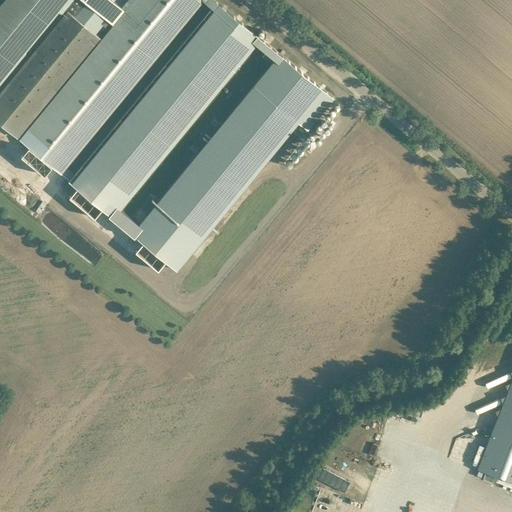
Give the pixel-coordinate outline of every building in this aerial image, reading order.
[(0,83),(59,11),(67,0),(4,0),(0,5),(0,83)] [(0,123),(17,137),(20,133),(96,42),(121,11),(108,0),(67,0),(59,11),(61,13),(65,9),(67,10),(0,91),(0,123)] [(21,134),(20,133),(17,137),(18,138),(28,147),(21,155),(46,176),(53,167),(56,170),(60,173),(61,173),(66,167),(203,1),(203,0),(135,0),(124,13),(121,11),(96,42),(97,43),(21,134)] [(101,207),(111,215),(117,207),(251,41),(256,35),(214,0),(203,0),(203,1),(210,7),(73,172),(66,167),(61,173),(71,182),(77,187),(69,196),(94,216),(101,207)] [(256,35),(251,41),(277,62),(142,228),(117,207),(111,215),(143,241),(136,250),(158,269),(165,260),(177,269),(298,122),(308,129),(334,98),(260,38),(256,35)] [(511,481),(511,378),(507,390),(506,390),(506,397),(504,396),(503,403),(502,403),(501,409),(499,409),(499,415),(498,415),(477,468),(511,481)] [(409,449),(411,445),(387,434),(385,439),(409,449)] [(350,481),(323,468),(318,478),(344,492),(350,481)] [(497,477),(485,473),(483,479),(494,483),(497,477)]
